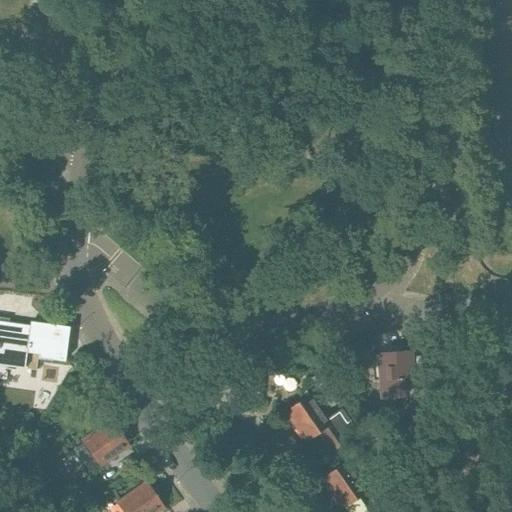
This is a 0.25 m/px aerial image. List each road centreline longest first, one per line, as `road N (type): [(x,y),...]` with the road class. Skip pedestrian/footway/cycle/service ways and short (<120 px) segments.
road 1 (residential): [(73,236),(186,326),(319,342),(361,315),(411,226),(417,0)]
road 2 (residential): [(210,511),(77,284),(73,236)]
road 3 (residential): [(511,171),(502,0)]
road 4 (residential): [(70,167),(101,0)]
